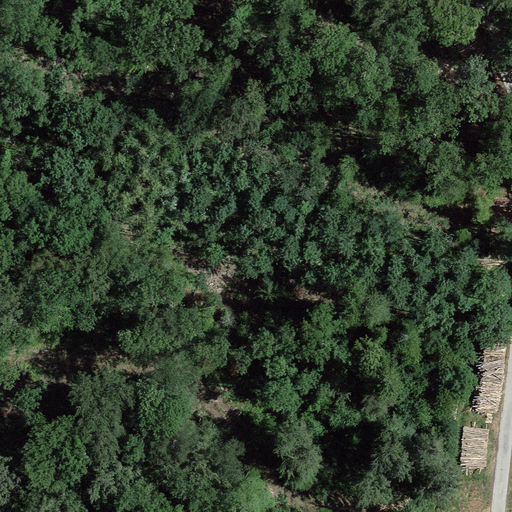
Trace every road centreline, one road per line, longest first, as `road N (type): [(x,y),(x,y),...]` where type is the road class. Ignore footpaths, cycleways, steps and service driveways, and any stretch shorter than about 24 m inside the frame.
road 1 (track): [(511,331),(503,371),(501,511)]
road 2 (track): [(471,0),(511,123)]
